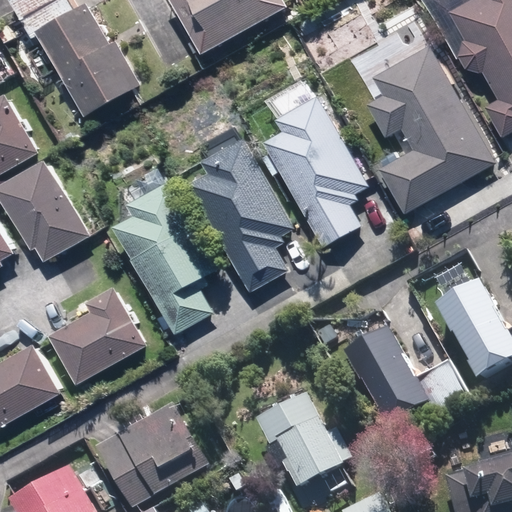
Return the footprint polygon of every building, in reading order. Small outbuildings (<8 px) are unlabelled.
[(39,40),(84,120),(142,87),(119,46),(113,49),(88,6),(79,11),(72,0),(13,0),(9,3),(33,44),(39,40)] [(282,0),(167,0),(198,58),(288,10),(282,0)] [(511,0),(446,0),(429,10),(466,75),(483,78),(498,103),(487,110),(505,142),(511,137),(511,0)] [(11,21),(0,28),(0,35),(12,55),(27,46),(11,21)] [(499,166),(431,47),(373,80),(384,98),(369,107),(388,141),(404,132),(415,153),(406,158),(398,146),(378,157),(385,169),(379,172),(406,218),(499,166)] [(0,178),(41,156),(8,97),(0,101),(0,178)] [(265,144),(324,250),(365,228),(351,203),(371,191),(320,99),(277,123),(283,134),(265,144)] [(298,233),(246,140),(201,165),(208,177),(190,187),(251,295),(292,273),(277,245),(298,233)] [(50,162),(0,189),(0,200),(30,254),(37,250),(45,266),(93,240),(50,162)] [(116,231),(175,337),(216,314),(200,285),(221,274),(166,175),(138,191),(142,199),(127,207),(135,221),(116,231)] [(0,228),(0,271),(4,270),(1,265),(16,257),(0,228)] [(49,338),(77,388),(148,348),(115,288),(86,305),(92,315),(49,338)] [(511,344),(481,290),(436,315),(478,389),(511,369),(511,344)] [(388,337),(345,362),(389,437),(433,412),(388,337)] [(0,432),(63,398),(35,347),(0,366),(0,432)] [(450,365),(418,383),(442,423),(473,405),(450,365)] [(309,401),(258,427),(271,453),(277,450),(301,494),(356,466),(339,434),(329,439),(309,401)] [(175,411),(98,454),(129,511),(137,511),(209,472),(175,411)] [(511,511),(511,456),(445,474),(455,511),(511,511)] [(94,511),(71,470),(10,504),(14,511),(94,511)] [(261,494),(271,511),(294,511),(279,484),(261,494)] [(389,511),(382,496),(351,511),(389,511)]
